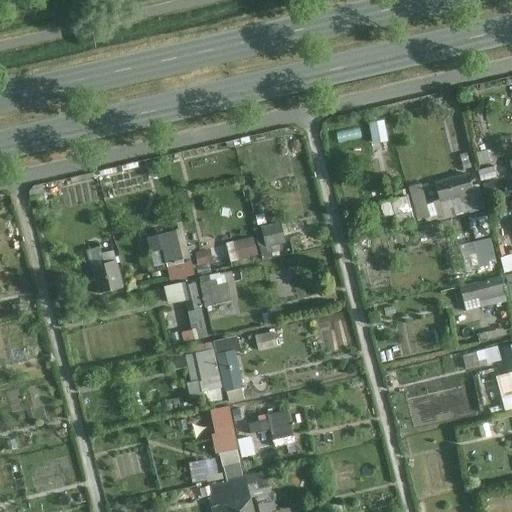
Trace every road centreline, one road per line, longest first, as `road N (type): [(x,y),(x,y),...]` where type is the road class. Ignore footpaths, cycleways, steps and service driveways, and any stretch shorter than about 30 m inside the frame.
road 1 (tertiary): [(0,146),(511,29)]
road 2 (tertiary): [(430,0),(0,96)]
